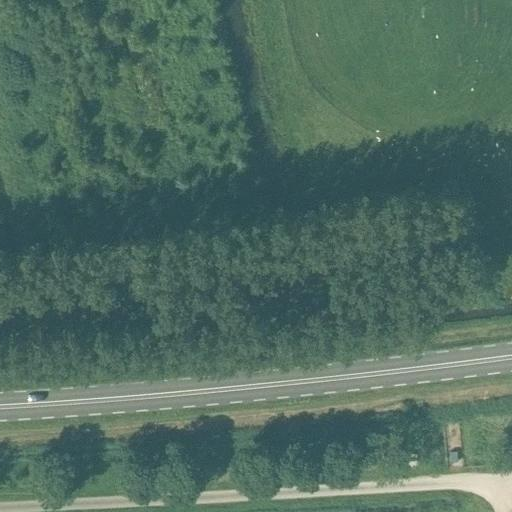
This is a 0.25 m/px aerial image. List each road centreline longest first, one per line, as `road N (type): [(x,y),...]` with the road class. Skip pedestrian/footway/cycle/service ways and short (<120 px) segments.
road 1 (primary): [(0,409),(511,355)]
road 2 (unclassified): [(0,508),(511,479)]
